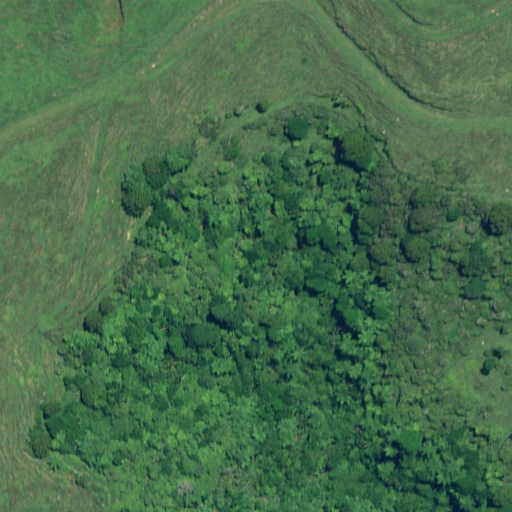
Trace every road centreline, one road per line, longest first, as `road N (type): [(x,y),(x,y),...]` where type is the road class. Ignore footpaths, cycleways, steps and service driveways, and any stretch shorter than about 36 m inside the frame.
road 1 (track): [(0,147),(118,74),(216,0)]
road 2 (track): [(511,123),(401,100),(352,26),(312,0)]
